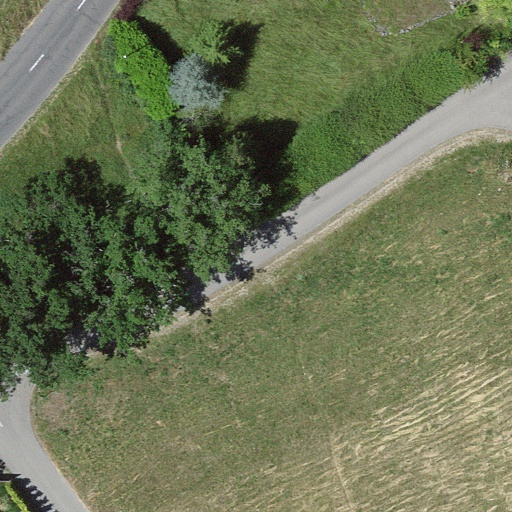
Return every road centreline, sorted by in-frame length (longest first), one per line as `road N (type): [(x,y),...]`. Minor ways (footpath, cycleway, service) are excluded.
road 1 (residential): [(0,352),(176,292),(488,91)]
road 2 (tertiary): [(0,106),(86,0)]
